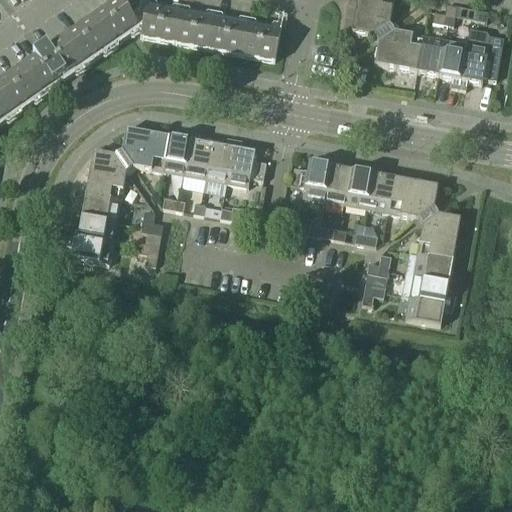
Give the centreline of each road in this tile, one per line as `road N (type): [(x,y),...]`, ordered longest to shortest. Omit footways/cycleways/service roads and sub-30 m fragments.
road 1 (tertiary): [(289,114),(133,95),(65,129),(28,191),(5,328)]
road 2 (tertiary): [(511,155),(289,114)]
road 3 (residential): [(264,270),(289,114)]
